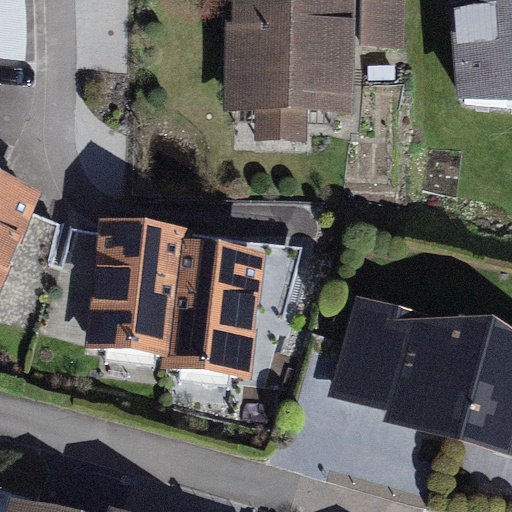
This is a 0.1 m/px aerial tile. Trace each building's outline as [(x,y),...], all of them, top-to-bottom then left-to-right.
[(0,0),(0,59),(26,58),(23,0),(0,0)] [(339,0),(229,0),(230,137),(340,136),(339,0)] [(403,0),(359,0),(360,69),(403,69),(403,0)] [(511,28),(446,31),(449,129),(511,143),(511,28)] [(0,298),(31,224),(0,210),(0,298)] [(176,258),(96,253),(89,374),(169,378),(175,276),(176,258)] [(256,281),(175,276),(169,378),(168,397),(248,402),(256,281)] [(511,477),(511,385),(357,338),(331,423),(511,477)]
